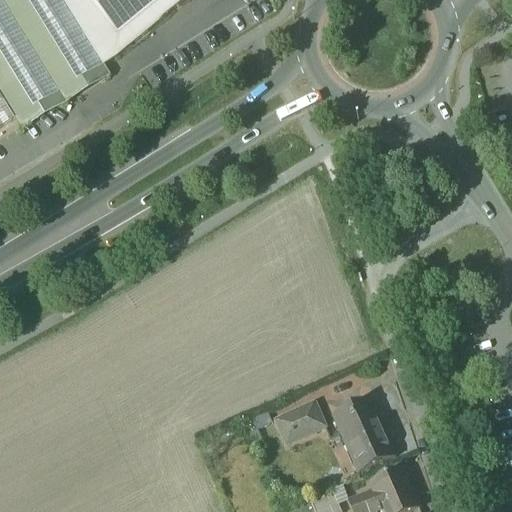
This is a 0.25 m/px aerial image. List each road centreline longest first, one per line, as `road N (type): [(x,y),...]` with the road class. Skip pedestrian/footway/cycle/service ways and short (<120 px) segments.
road 1 (residential): [(480,191),(407,240),(376,279),(464,511)]
road 2 (secondary): [(315,75),(0,271)]
